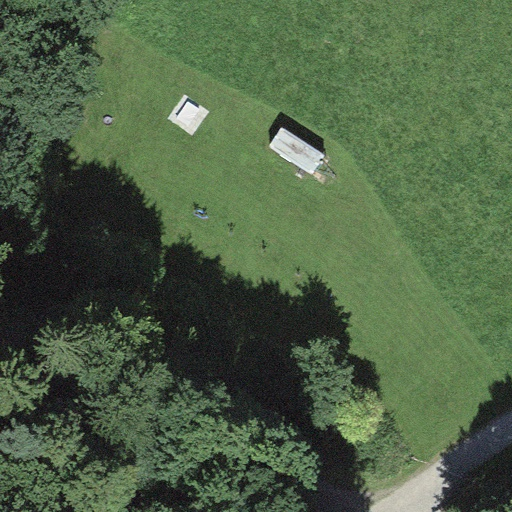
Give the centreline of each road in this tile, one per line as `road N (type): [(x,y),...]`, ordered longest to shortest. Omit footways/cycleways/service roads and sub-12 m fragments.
road 1 (track): [(351,509),(0,291)]
road 2 (track): [(511,431),(351,509)]
